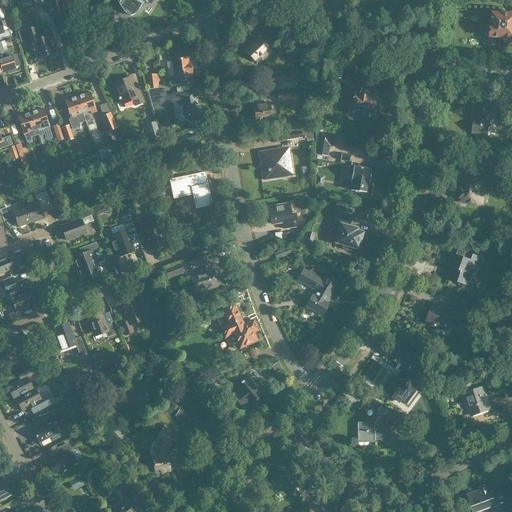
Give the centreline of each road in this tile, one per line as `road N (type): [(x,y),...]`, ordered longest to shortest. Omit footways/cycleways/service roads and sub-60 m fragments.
road 1 (secondary): [(318,394),(378,310),(395,267),(431,66)]
road 2 (unclassified): [(287,429),(334,469),(378,486),(435,476),(511,439)]
road 3 (residential): [(0,98),(210,18)]
road 4 (residential): [(244,234),(210,18)]
road 5 (residential): [(48,312),(244,234)]
road 6 (residential): [(431,66),(250,0)]
road 7 (residential): [(318,394),(276,334),(244,234)]
road 8 (secondary): [(200,511),(287,429)]
